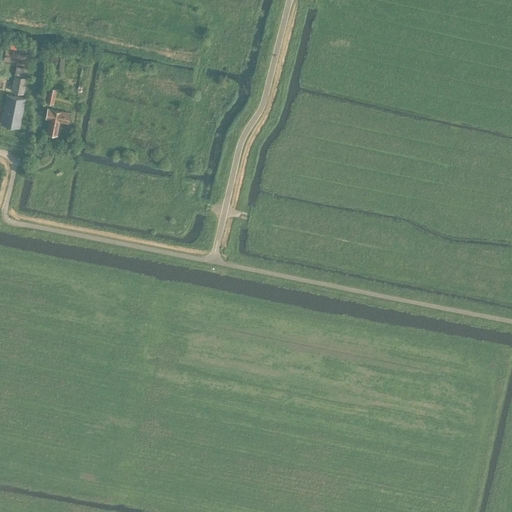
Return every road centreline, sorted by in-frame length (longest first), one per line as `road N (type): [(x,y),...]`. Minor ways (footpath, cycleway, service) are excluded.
road 1 (unknown): [(219,262),(297,0)]
road 2 (track): [(224,210),(188,199),(177,177),(209,27),(187,2),(172,0)]
